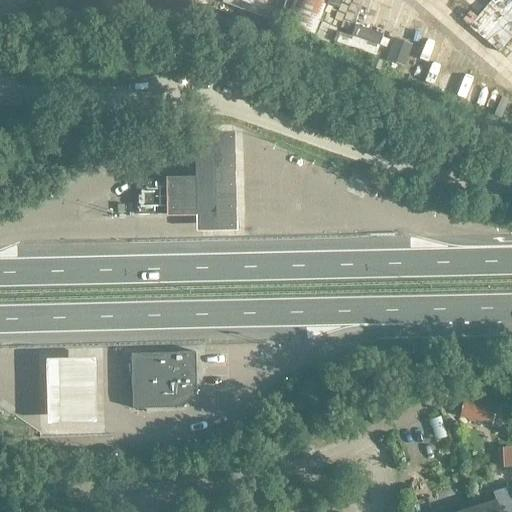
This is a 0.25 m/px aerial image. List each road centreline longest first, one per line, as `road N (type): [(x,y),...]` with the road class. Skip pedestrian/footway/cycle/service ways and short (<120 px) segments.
road 1 (unclassified): [(0,97),(200,94),(458,184),(511,189)]
road 2 (trunk): [(511,261),(0,270)]
road 3 (trunk): [(0,322),(491,312)]
road 4 (trunk): [(275,373),(351,335),(491,312)]
